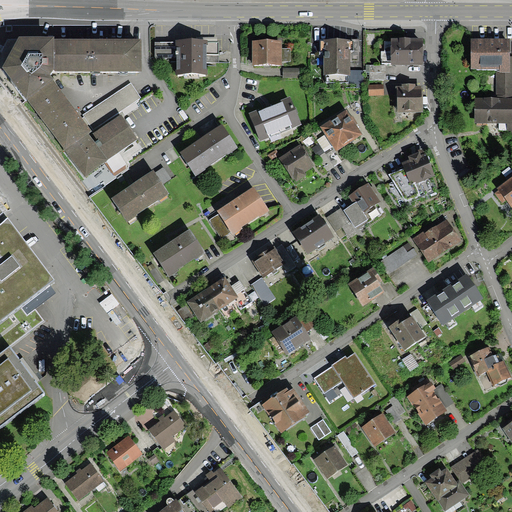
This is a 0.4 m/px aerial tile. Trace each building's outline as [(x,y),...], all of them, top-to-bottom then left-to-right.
[(54,38),(19,37),(3,68),(86,177),(139,140),(121,114),(94,133),(51,74),(53,73),(141,71),(140,40),(54,40),(54,38)] [(392,39),(392,41),(384,41),(384,50),(382,50),(382,63),(391,63),(391,65),(424,65),(423,43),(423,41),(423,38),(392,39)] [(324,40),(324,74),(326,74),(326,82),(348,82),(348,74),(351,74),(351,70),(350,62),(350,39),(338,40),(324,40)] [(359,39),(350,39),(350,62),(360,61),(359,39)] [(471,39),(471,69),(496,69),(499,69),(499,72),(510,72),(510,57),(510,39),(486,39),(471,39)] [(176,43),(177,78),(206,77),(206,63),(205,42),(176,43)] [(218,42),(205,42),(206,63),(218,62),(218,42)] [(252,43),(252,65),(282,65),(282,61),(282,48),(282,42),(252,43)] [(290,48),(282,48),(282,61),(290,61),(290,48)] [(496,69),(496,98),(511,98),(511,56),(510,57),(510,72),(499,72),(499,69),(496,69)] [(386,79),(387,65),(366,65),(366,72),(370,72),(370,79),(386,79)] [(300,68),(284,68),(284,77),(299,78),(300,68)] [(363,70),(351,70),(351,74),(348,74),(348,82),(348,84),(356,84),(356,88),(364,88),(363,70)] [(140,98),(131,84),(84,115),(93,129),(140,98)] [(398,87),(398,113),(424,112),(424,85),(416,86),(416,84),(408,84),(402,84),(402,87),(398,87)] [(383,85),(369,85),(369,95),(383,95),(383,85)] [(288,98),(251,114),(262,140),(299,124),(288,98)] [(476,98),(475,123),(502,123),(508,123),(508,132),(511,132),(511,98),(496,98),(476,98)] [(321,127),(337,151),(345,146),(362,135),(347,111),(321,127)] [(223,126),(181,153),(195,175),(238,148),(223,126)] [(280,159),(293,179),(295,178),(296,181),(306,175),(304,172),(305,171),(314,165),(300,145),(280,159)] [(406,201),(420,196),(416,183),(435,175),(425,152),(418,149),(419,152),(409,156),(410,160),(408,160),(402,163),(404,168),(389,175),(406,201)] [(330,170),(341,162),(336,154),(325,162),(330,170)] [(164,167),(155,174),(163,185),(172,179),(164,167)] [(152,170),(112,197),(127,220),(168,192),(163,185),(155,174),(152,170)] [(496,187),(510,208),(511,207),(511,176),(508,179),(496,187)] [(354,204),(343,210),(354,227),(368,218),(364,212),(381,202),(368,182),(360,188),(349,195),(354,204)] [(252,196),(218,218),(229,235),(232,239),(266,216),(252,196)] [(342,208),(327,217),(341,239),(356,229),(354,227),(343,210),(342,208)] [(318,215),(293,233),(307,254),(333,236),(325,225),(318,215)] [(219,242),(229,235),(218,218),(208,225),(219,242)] [(413,238),(429,261),(461,240),(452,226),(447,219),(424,235),(422,232),(413,238)] [(0,321),(52,283),(7,223),(0,228),(0,321)] [(191,230),(155,252),(170,276),(206,254),(191,230)] [(379,262),(388,275),(418,253),(413,247),(409,241),(379,262)] [(288,271),(296,265),(285,249),(281,243),(253,261),(263,277),(283,264),(288,271)] [(348,283),(362,305),(374,297),(383,291),(378,283),(382,280),(373,267),(348,283)] [(428,300),(444,324),(483,297),(467,274),(443,290),(428,300)] [(225,278),(207,289),(219,310),(235,300),(238,298),(231,286),(225,278)] [(262,278),(251,285),(264,305),(275,298),(262,278)] [(240,281),(231,286),(238,298),(235,300),(240,309),(253,302),(240,281)] [(200,322),(219,310),(207,289),(188,301),(200,322)] [(418,308),(410,314),(413,317),(415,321),(416,323),(418,322),(422,328),(428,324),(418,308)] [(390,328),(405,350),(426,336),(416,323),(415,321),(413,317),(405,322),(403,319),(390,328)] [(275,332),(289,353),(301,345),(310,339),(296,318),(275,332)] [(469,355),(479,375),(486,372),(493,386),(511,377),(504,360),(497,363),(492,353),(488,346),(469,355)] [(10,350),(0,357),(0,428),(44,394),(36,385),(10,350)] [(343,382),(354,398),(375,384),(355,354),(348,359),(346,356),(342,358),(332,365),(333,366),(343,382)] [(461,355),(450,362),(454,368),(465,361),(461,355)] [(343,382),(333,366),(315,378),(330,401),(338,396),(333,388),(343,382)] [(407,396),(426,425),(448,411),(446,408),(437,394),(434,390),(436,389),(435,388),(431,381),(407,396)] [(442,384),(435,388),(436,389),(434,390),(446,408),(454,402),(442,384)] [(262,405),(279,432),(308,413),(292,390),(289,392),(287,388),(276,395),(262,405)] [(393,407),(399,415),(405,411),(396,396),(389,400),(393,407)] [(394,423),(401,418),(399,415),(393,407),(386,411),(394,423)] [(154,420),(141,429),(159,453),(165,448),(170,456),(182,447),(177,440),(186,433),(169,409),(154,420)] [(369,437),(375,446),(396,432),(383,413),(362,428),(369,437)] [(323,419),(310,427),(320,441),(332,432),(323,419)] [(503,429),(511,441),(511,422),(508,425),(503,429)] [(356,423),(346,429),(352,439),(360,434),(358,431),(360,429),(356,423)] [(343,432),(338,436),(352,456),(358,452),(343,432)] [(115,446),(103,455),(120,478),(145,460),(127,437),(115,446)] [(321,468),(327,478),(347,465),(336,447),(316,459),(321,468)] [(475,451),(451,467),(462,483),(486,468),(475,451)] [(72,476),(61,484),(78,507),(102,489),(85,466),(72,476)] [(432,478),(425,483),(444,511),(468,495),(459,481),(457,483),(452,475),(446,467),(442,471),(440,468),(430,475),(432,478)] [(206,484),(194,494),(207,511),(217,511),(235,499),(218,475),(206,484)] [(31,511),(29,511),(53,511),(45,500),(31,511)] [(180,511),(172,501),(161,509),(158,511),(156,509),(152,508),(149,510),(148,511),(180,511)]
